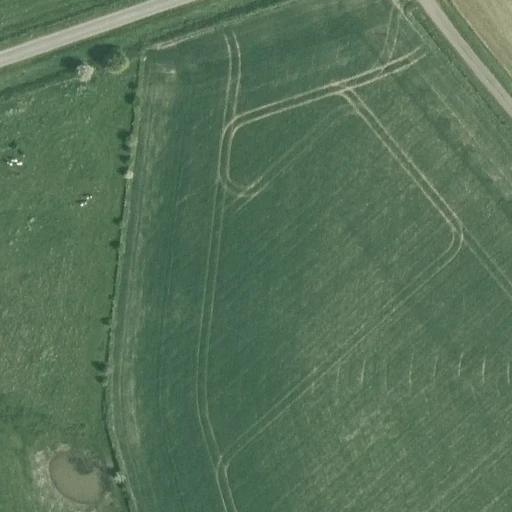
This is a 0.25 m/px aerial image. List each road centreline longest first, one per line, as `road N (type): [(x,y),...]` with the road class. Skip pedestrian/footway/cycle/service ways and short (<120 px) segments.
road 1 (unclassified): [(0,60),(175,0)]
road 2 (track): [(511,107),(423,0)]
